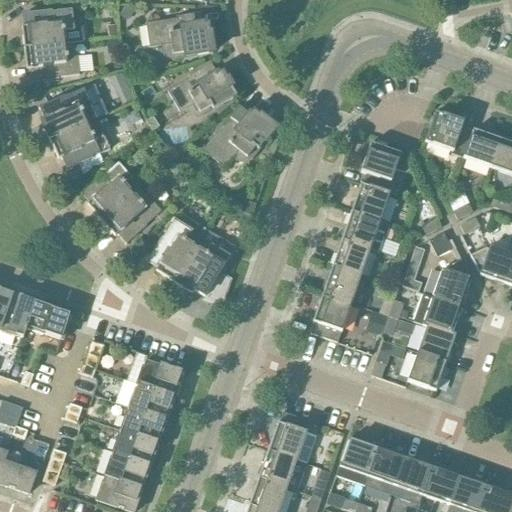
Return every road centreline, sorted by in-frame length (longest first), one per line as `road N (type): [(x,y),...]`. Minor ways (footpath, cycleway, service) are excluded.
road 1 (residential): [(0,86),(7,120),(46,194),(91,250),(173,327)]
road 2 (tertiary): [(320,111),(235,353)]
road 3 (residential): [(453,429),(235,353)]
road 4 (residential): [(173,327),(0,269)]
road 5 (tertiary): [(235,353),(180,511)]
road 6 (tertiary): [(437,55),(376,36),(343,56),(320,111)]
road 7 (residential): [(320,111),(358,125),(397,121),(422,103),(437,55)]
road 8 (residential): [(238,0),(243,48),(259,75),(320,111)]
road 9 (residential): [(453,429),(496,322),(511,327)]
